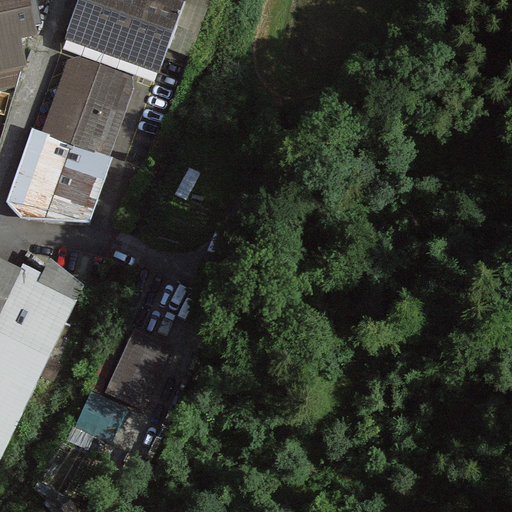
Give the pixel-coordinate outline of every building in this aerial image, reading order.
[(0,0),(0,86),(28,81),(19,38),(41,34),(34,0),(0,0)] [(187,7),(167,0),(79,0),(65,40),(163,74),(187,7)] [(36,129),(10,202),(24,220),(89,223),(139,81),(73,58),(47,132),(36,129)] [(0,330),(48,353),(82,282),(29,257),(23,269),(0,257),(0,330)] [(0,451),(48,353),(0,330),(0,451)] [(172,354),(135,337),(108,396),(145,413),(172,354)]
